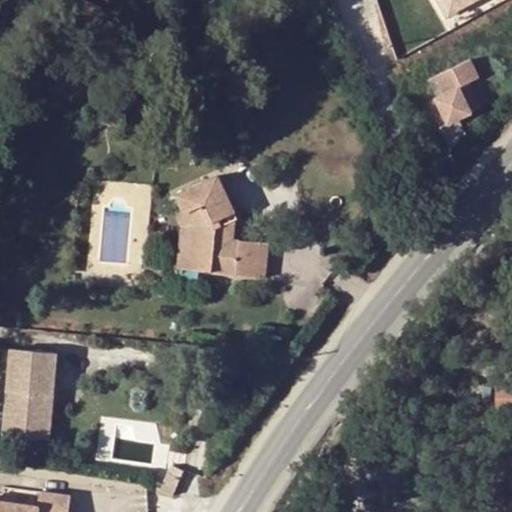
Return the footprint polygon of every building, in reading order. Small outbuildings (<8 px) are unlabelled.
[(442,0),(450,13),(474,0),(442,0)] [(64,27),(55,46),(69,52),(77,32),(64,27)] [(132,30),(123,48),(133,53),(142,34),(132,30)] [(455,165),(448,150),(466,137),(459,121),(482,111),(470,86),(480,81),(472,62),(438,78),(446,96),(437,100),(448,126),(439,130),(447,147),(433,154),(440,172),(455,165)] [(144,69),(147,97),(167,95),(165,75),(156,75),(155,67),(144,69)] [(108,110),(108,117),(103,118),(102,126),(125,127),(125,110),(108,110)] [(176,196),(185,214),(191,226),(189,258),(199,259),(198,272),(264,278),(267,245),(235,241),(225,240),(227,224),(237,220),(218,176),(176,196)] [(178,270),(198,272),(199,259),(189,258),(191,226),(185,214),(176,218),(181,231),(178,270)] [(225,240),(235,241),(237,220),(227,224),(225,240)] [(52,395),(61,396),(64,354),(19,349),(11,434),(47,438),(52,395)] [(511,385),(500,386),(500,407),(511,407),(511,385)] [(52,395),(47,438),(56,439),(61,396),(52,395)] [(179,466),(173,475),(183,482),(188,472),(179,466)] [(163,469),(153,484),(175,497),(183,482),(173,475),(163,469)] [(0,500),(0,511),(69,511),(72,494),(41,490),(38,505),(0,500)]
